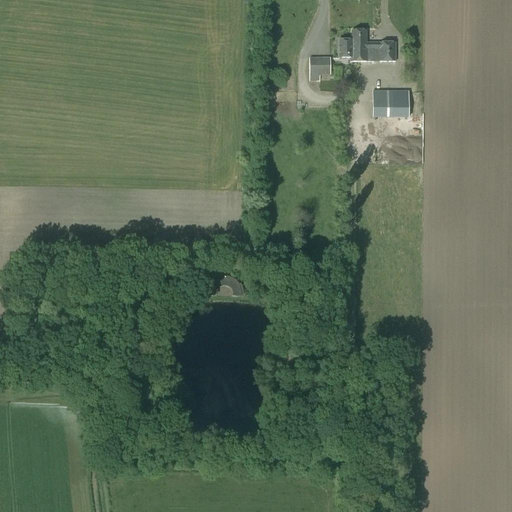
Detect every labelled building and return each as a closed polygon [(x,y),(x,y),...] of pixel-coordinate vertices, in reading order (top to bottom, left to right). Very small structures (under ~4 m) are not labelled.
[(366,44),(366,31),(351,31),(351,41),(338,41),(338,59),(349,59),(349,62),(373,62),(373,50),(379,50),(379,62),(395,62),(394,43),(366,44)] [(370,32),(370,40),(379,39),(378,31),(370,32)] [(309,82),(319,82),(319,76),(330,76),(330,58),(309,58),(309,82)] [(268,95),(268,76),(259,76),(259,101),(263,101),(267,101),(267,95),(268,95)] [(406,92),(372,92),(372,118),(406,118),(406,92)] [(379,140),(380,147),(396,144),(395,136),(386,137),(386,139),(379,140)] [(211,283),(210,284),(218,289),(219,289),(220,288),(221,287),(222,287),(223,287),(225,287),(226,287),(227,288),(229,288),(230,289),(230,290),(239,285),(237,283),(236,282),(235,281),(233,280),(232,279),(230,278),(229,278),(227,277),(226,277),(224,277),(222,277),(220,277),(218,278),(216,279),(215,280),(213,281),(212,282),(211,283)]
